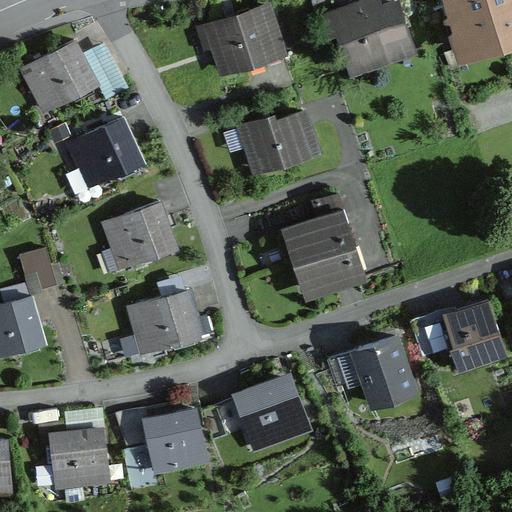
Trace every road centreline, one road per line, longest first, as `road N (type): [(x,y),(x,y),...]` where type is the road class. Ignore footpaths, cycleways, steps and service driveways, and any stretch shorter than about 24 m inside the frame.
road 1 (residential): [(104,0),(173,128),(256,346)]
road 2 (residential): [(256,346),(511,257)]
road 3 (residential): [(256,346),(119,385),(0,397)]
